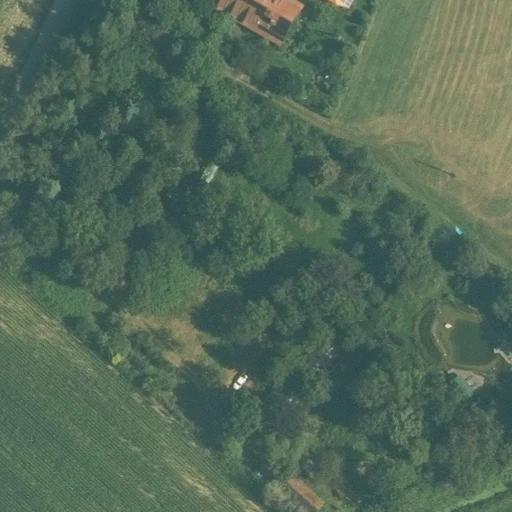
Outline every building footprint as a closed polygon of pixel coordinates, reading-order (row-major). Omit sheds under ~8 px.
[(218,0),(214,8),(242,24),(255,0),(218,0)] [(283,0),(255,0),(242,24),(281,46),(301,10),(283,0)] [(351,0),(324,0),(319,10),(339,21),(351,0)] [(325,336),(257,411),(279,431),(347,357),(325,336)] [(315,465),(297,449),(289,458),(307,474),(315,465)] [(269,463),(256,478),(270,491),(284,476),(269,463)] [(317,511),(323,506),(287,473),(284,476),(270,491),(293,511),(317,511)] [(349,484),(337,491),(342,499),(354,492),(349,484)]
